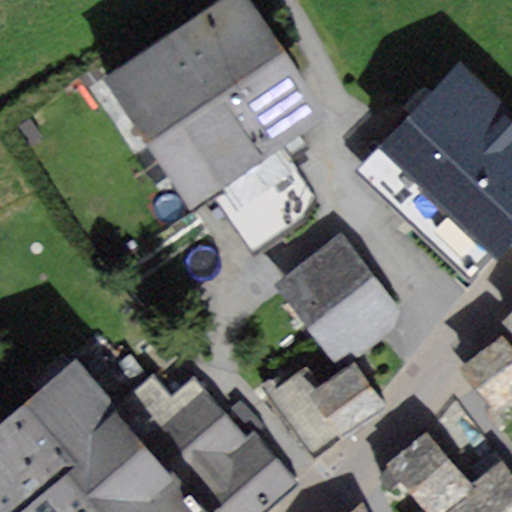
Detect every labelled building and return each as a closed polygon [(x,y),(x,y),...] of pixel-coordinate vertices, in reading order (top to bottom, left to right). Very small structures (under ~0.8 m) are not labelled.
[(330,113),(249,0),(218,0),(101,83),(188,206),(208,193),(246,248),(307,205),(271,155),(330,113)] [(511,234),(511,114),(462,66),(360,169),(470,277),(511,234)] [(390,322),(333,245),(275,288),(332,365),(390,322)] [(511,309),(489,334),(511,355),(511,309)] [(511,398),(511,379),(493,354),(455,382),(483,420),(511,398)] [(385,404),(352,359),(316,386),(298,362),(262,388),(313,457),(385,404)] [(0,511),(203,511),(188,495),(67,362),(0,422),(0,511)] [(256,511),(291,482),(253,439),(188,495),(203,511),(256,511)] [(444,511),(456,503),(410,443),(370,473),(399,511),(444,511)] [(506,511),(486,484),(446,511),(506,511)]
